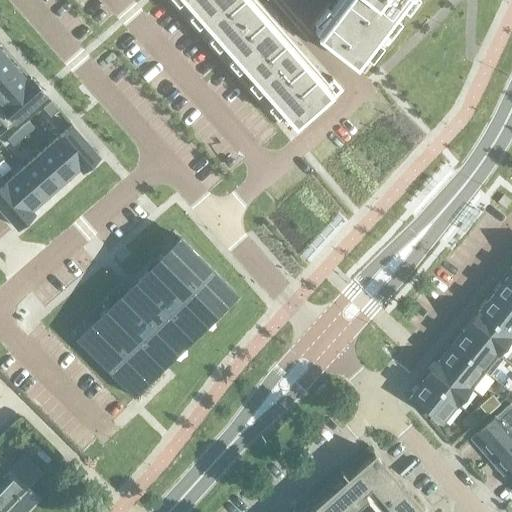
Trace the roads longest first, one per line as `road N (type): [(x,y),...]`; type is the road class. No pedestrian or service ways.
road 1 (residential): [(265,171),(115,0)]
road 2 (residential): [(163,158),(0,302)]
road 3 (residential): [(265,171),(339,110),(347,91),(291,9)]
road 4 (residential): [(377,402),(511,234)]
road 5 (residential): [(23,0),(163,158)]
road 6 (tertiary): [(511,105),(464,184),(412,244)]
road 7 (residential): [(260,511),(359,428),(377,402)]
road 8 (residential): [(216,217),(316,331)]
road 9 (residential): [(472,511),(377,402)]
road 10 (tertiary): [(333,349),(398,277),(412,244)]
road 11 (tertiary): [(412,244),(375,266),(316,331)]
road 12 (tertiary): [(316,331),(279,369),(242,430)]
road 13 (tertiary): [(242,430),(298,389),(333,349)]
